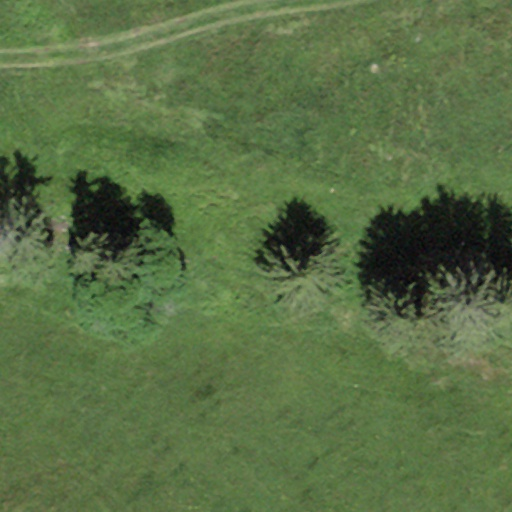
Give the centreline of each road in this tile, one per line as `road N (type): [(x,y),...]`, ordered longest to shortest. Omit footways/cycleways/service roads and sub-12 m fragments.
road 1 (track): [(0,304),(229,295),(511,385)]
road 2 (track): [(184,0),(82,37),(0,41)]
